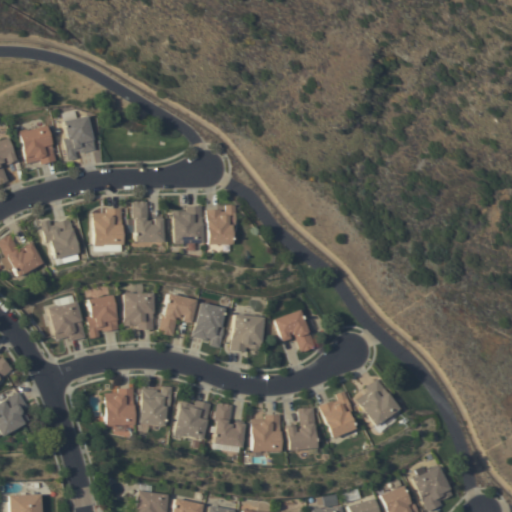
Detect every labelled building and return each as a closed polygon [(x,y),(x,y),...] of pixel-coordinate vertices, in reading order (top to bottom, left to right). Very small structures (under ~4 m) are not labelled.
[(93,150),(79,153),(78,150),(73,151),(75,158),(66,160),(61,139),(65,138),(61,121),(62,121),(61,113),(74,110),(75,118),(85,116),(93,150)] [(44,125),(54,161),(39,165),(38,160),(24,164),(16,133),(44,125)] [(0,140),(6,138),(13,158),(15,162),(6,165),(5,162),(0,164),(6,181),(0,183),(0,140)] [(160,242),(132,242),(131,225),(126,225),(126,219),(130,219),(130,202),(132,202),(132,201),(143,201),(143,202),(145,202),(146,218),(160,218),(160,242)] [(219,209),(219,212),(223,212),(223,205),(232,205),(233,226),(229,226),(229,244),(204,245),(203,210),(219,209)] [(199,206),(200,243),(170,243),(169,217),(170,217),(170,210),(181,210),(181,211),(184,211),(184,206),(199,206)] [(119,208),(120,245),(119,245),(119,251),(91,251),(91,245),(90,245),(90,213),(104,213),(104,208),(119,208)] [(68,219),(76,253),(52,259),(48,242),(43,243),(38,222),(47,220),(49,226),(53,225),(53,223),(68,219)] [(5,258),(4,258),(0,250),(0,238),(5,235),(5,236),(8,235),(16,249),(29,242),(40,262),(15,276),(5,258)] [(48,261),(50,267),(73,261),(72,254),(48,261)] [(151,293),(151,330),(136,330),(136,326),(121,326),(121,293),(151,293)] [(194,300),(189,323),(179,321),(180,319),(175,318),(171,335),(168,335),(167,336),(159,334),(160,333),(156,332),(160,314),(162,314),(166,293),(194,300)] [(110,295),(116,329),(101,332),(101,330),(96,330),(97,337),(88,338),(85,317),(89,316),(86,299),(110,295)] [(74,301),(83,337),(68,341),(67,337),(53,340),(45,309),(74,301)] [(223,308),(219,325),(223,326),(218,348),(208,345),(209,339),(206,338),(205,341),(190,337),(192,327),(198,302),(223,308)] [(298,309),(298,310),(302,318),(300,319),(305,331),(306,330),(313,347),(309,348),(310,349),(302,352),(301,351),(299,352),(292,335),(286,337),(287,339),(279,342),(271,320),(298,309)] [(261,317),(258,350),(247,349),(247,347),(244,347),(243,352),(229,350),(232,314),(261,317)] [(0,357),(6,364),(5,364),(9,369),(0,378),(0,357)] [(396,409),(381,420),(382,420),(375,425),(374,425),(372,426),(354,400),(365,392),(362,388),(375,379),(396,409)] [(139,398),(140,388),(155,390),(155,392),(159,393),(160,386),(169,387),(167,409),(163,408),(161,426),(136,423),(139,398)] [(131,425),(102,425),(102,393),(116,393),(116,388),(131,388),(131,425)] [(350,411),(346,412),(353,429),(329,438),(316,406),(331,400),(331,402),(335,401),(333,394),(342,391),(350,411)] [(0,401),(17,392),(25,405),(20,408),(27,420),(21,423),(22,424),(0,437),(0,401)] [(179,401),(190,403),(190,404),(192,405),(193,400),(208,404),(200,439),(171,432),(179,401)] [(239,447),(210,443),(213,421),(212,421),(214,403),(216,404),(217,403),(228,404),(228,405),(230,405),(228,423),(233,423),(233,420),(242,421),(239,447)] [(313,425),(312,426),(314,448),(286,451),(283,428),(298,426),(296,408),(305,407),(305,408),(311,407),(313,425)] [(278,415),(277,452),(247,451),(248,426),(248,419),(262,419),(262,415),(278,415)] [(450,495),(440,500),(440,499),(437,500),(439,505),(425,511),(409,479),(416,475),(413,470),(421,466),(424,471),(436,465),(450,495)] [(400,485),(407,502),(410,500),(415,511),(384,511),(377,495),(400,485)] [(165,495),(163,511),(132,511),(136,491),(165,495)] [(38,494),(39,511),(6,511),(6,495),(38,494)] [(200,504),(198,511),(169,511),(173,498),(200,504)] [(371,498),(375,511),(346,511),(344,506),(371,498)]
